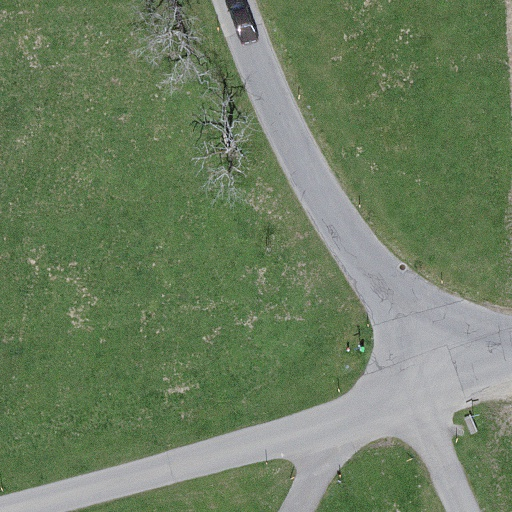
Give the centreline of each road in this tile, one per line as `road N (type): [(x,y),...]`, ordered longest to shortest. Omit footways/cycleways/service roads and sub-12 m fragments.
road 1 (residential): [(426,385),(265,109),(236,0)]
road 2 (residential): [(38,511),(322,436),(426,385)]
